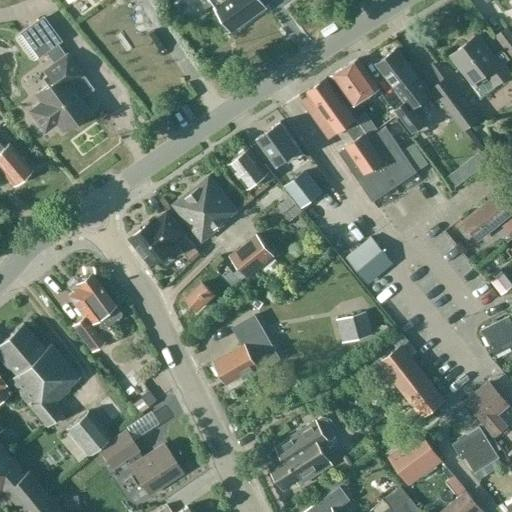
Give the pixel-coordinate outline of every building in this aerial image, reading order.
[(212,0),(217,6),(217,7),(233,30),(265,7),(260,0),(212,0)] [(55,40),(39,18),(22,31),(38,53),(42,50),(55,68),(42,78),(46,84),(34,94),(40,102),(32,108),(31,115),(39,126),(46,127),(54,121),(60,130),(85,111),(69,89),(74,86),(71,81),(78,76),(53,42),(55,40)] [(511,62),(511,32),(507,26),(496,34),(505,46),(500,50),(511,64),(511,62)] [(511,74),(504,65),(495,53),(493,55),(477,34),(452,54),(474,84),(486,75),(495,86),(511,74)] [(414,77),(405,65),(393,49),(376,63),(396,91),(405,100),(394,109),(412,133),(425,123),(413,108),(429,96),(414,77)] [(377,88),(362,65),(358,58),(332,75),(352,105),(377,88)] [(308,106),(323,128),(331,122),(337,130),(346,123),(356,138),(367,131),(358,117),(356,118),(327,76),(308,89),(316,100),(308,106)] [(478,118),(446,76),(433,86),(465,128),(478,118)] [(367,131),(374,126),(365,113),(358,117),(367,131)] [(281,122),(257,138),(275,162),(298,147),(281,122)] [(367,131),(356,138),(348,144),(339,150),(373,200),(416,170),(417,171),(429,163),(414,142),(402,150),(386,126),(369,137),(368,135),(377,129),(374,126),(367,131)] [(2,147),(0,144),(0,169),(13,184),(31,169),(9,144),(2,147)] [(266,182),(275,175),(266,163),(262,166),(249,148),(229,164),(247,187),(262,176),(266,182)] [(454,187),(487,161),(479,151),(446,176),(454,187)] [(284,184),(301,206),(321,189),(304,168),(284,184)] [(226,217),(236,209),(210,175),(173,203),(202,240),(228,220),(226,217)] [(429,199),(442,192),(436,181),(423,188),(429,199)] [(511,210),(497,192),(463,219),(473,232),(481,226),(487,234),(511,213),(511,210)] [(289,219),(301,210),(290,196),(278,205),(289,219)] [(154,218),(129,238),(149,264),(176,243),(185,254),(191,262),(199,254),(194,247),(166,211),(155,220),(154,218)] [(233,288),(248,276),(260,266),(269,278),(282,267),(274,256),(256,233),(230,254),(241,267),(234,273),(230,268),(223,274),(233,288)] [(346,257),(369,284),(394,262),(371,236),(346,257)] [(120,311),(90,273),(88,274),(84,272),(77,278),(77,282),(75,284),(77,287),(67,295),(83,316),(72,324),(91,349),(103,340),(97,332),(119,315),(120,311)] [(502,272),(491,280),(501,292),(511,284),(502,272)] [(196,309),(212,293),(202,282),(185,299),(196,309)] [(365,311),(348,315),(354,339),(372,334),(365,311)] [(243,378),(258,369),(279,357),(255,317),(235,329),(244,344),(214,361),(227,383),(241,374),(243,378)] [(482,329),(493,352),(511,342),(511,332),(505,318),(482,329)] [(67,385),(78,376),(49,343),(44,348),(22,324),(0,343),(0,358),(13,374),(6,380),(46,426),(61,413),(52,402),(69,388),(67,385)] [(442,399),(410,357),(418,351),(402,331),(391,340),(397,347),(380,361),(421,415),(442,399)] [(0,397),(9,391),(0,380),(0,397)] [(495,413),(507,403),(490,383),(465,404),(492,437),(506,425),(495,413)] [(139,412),(156,398),(149,390),(132,403),(139,412)] [(464,408),(456,415),(462,422),(470,415),(464,408)] [(87,454),(109,436),(88,411),(66,429),(87,454)] [(283,456),(268,466),(282,488),(296,480),(298,484),(319,471),(332,462),(321,444),(329,439),(334,436),(336,429),(329,418),(321,417),(316,420),(294,434),(275,445),(283,456)] [(480,427),(454,443),(463,458),(465,457),(475,472),(498,457),(489,442),(480,427)] [(148,494),(182,472),(164,445),(142,459),(137,451),(124,431),(98,448),(110,467),(127,457),(132,465),(131,466),(148,494)] [(422,435),(390,458),(402,474),(412,466),(418,474),(439,458),(422,435)] [(62,511),(28,470),(23,474),(0,443),(0,492),(4,489),(22,511),(62,511)] [(463,488),(452,475),(444,483),(455,496),(463,488)] [(336,511),(334,509),(349,499),(339,485),(302,511),(336,511)] [(402,486),(384,498),(392,510),(410,497),(402,486)] [(76,496),(62,497),(63,508),(77,507),(76,496)] [(477,511),(465,497),(445,511),(477,511)] [(194,511),(189,503),(175,511),(171,511),(166,504),(154,511),(194,511)]
